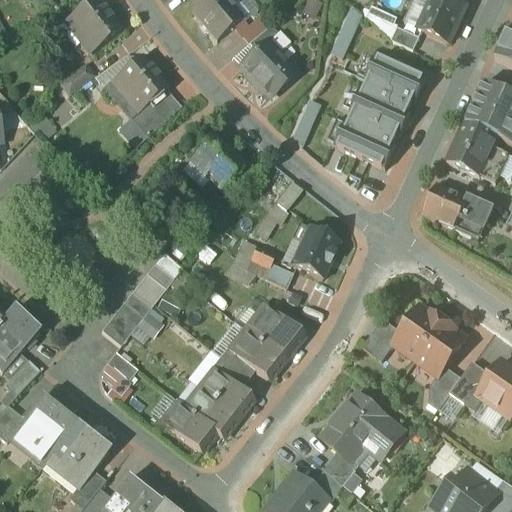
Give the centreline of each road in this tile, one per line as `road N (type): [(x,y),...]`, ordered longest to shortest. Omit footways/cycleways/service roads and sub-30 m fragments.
road 1 (residential): [(386,239),(291,169),(198,75),(139,0)]
road 2 (residential): [(386,239),(317,383),(213,499)]
road 3 (residential): [(498,0),(386,239)]
road 4 (residential): [(64,370),(213,499)]
road 5 (residential): [(511,327),(386,239)]
road 6 (track): [(0,272),(79,349),(64,370)]
